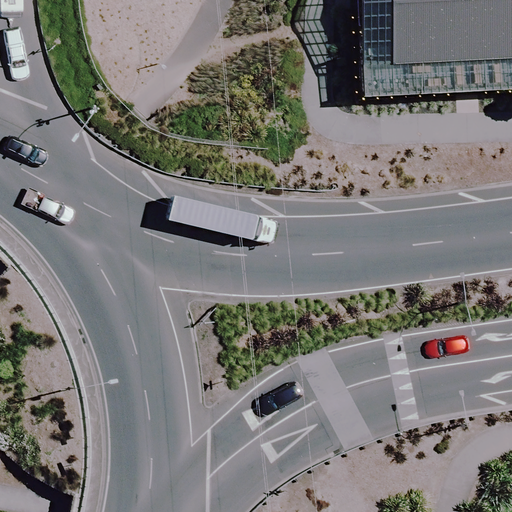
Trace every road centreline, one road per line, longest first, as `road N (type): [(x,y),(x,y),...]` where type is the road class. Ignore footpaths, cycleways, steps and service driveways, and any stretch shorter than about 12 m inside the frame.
road 1 (secondary): [(91,231),(245,255),(389,251),(511,234)]
road 2 (secondary): [(511,355),(385,374),(318,400),(160,496)]
road 3 (primary): [(91,231),(138,312),(153,357),(164,450),(160,496)]
road 4 (primary): [(1,149),(91,231)]
